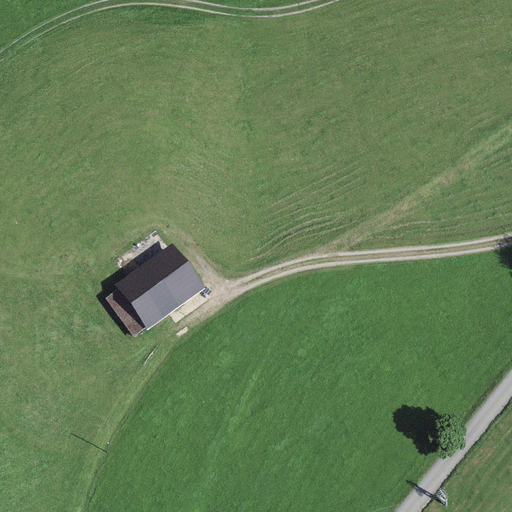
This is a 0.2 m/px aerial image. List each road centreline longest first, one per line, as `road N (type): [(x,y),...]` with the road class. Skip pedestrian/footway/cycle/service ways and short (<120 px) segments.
road 1 (track): [(0,65),(117,2),(246,14),(309,0)]
road 2 (track): [(511,246),(268,281),(220,310)]
road 3 (residential): [(414,511),(511,381)]
